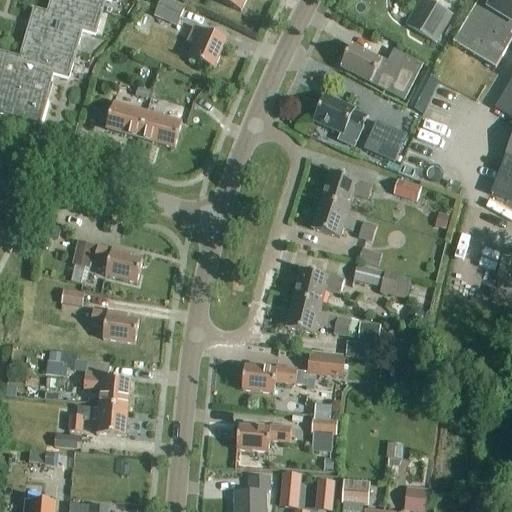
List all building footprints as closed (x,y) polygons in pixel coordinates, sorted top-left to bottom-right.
[(0,116),(41,128),(52,86),(50,86),(53,77),(68,82),(82,34),(95,38),(105,0),(51,0),(47,15),(33,11),(19,60),(0,54),(0,116)] [(154,19),(177,29),(186,9),(164,0),(162,0),(160,4),(154,2),(151,9),(157,12),(154,19)] [(175,0),(188,12),(197,3),(205,10),(214,0),(175,0)] [(240,15),(247,0),(221,0),(219,4),(240,15)] [(420,0),(405,26),(436,45),(453,17),(425,0),(420,0)] [(511,35),(511,0),(479,0),(453,45),(495,70),(511,41),(511,37),(511,35)] [(144,38),(154,16),(130,5),(120,28),(144,38)] [(214,72),(226,43),(194,29),(187,45),(197,50),(192,63),(214,72)] [(157,40),(154,74),(184,76),(186,42),(157,40)] [(352,48),(340,71),(402,103),(420,67),(393,53),(387,65),(381,61),(380,63),(352,48)] [(410,107),(425,115),(441,82),(436,79),(439,73),(429,68),(410,107)] [(511,80),(495,110),(511,120),(511,138),(490,197),(511,205),(511,80)] [(126,106),(148,109),(152,86),(130,83),(126,106)] [(325,99),(313,124),(340,137),(337,143),(355,151),(364,130),(363,129),(367,120),(353,114),(354,112),(325,99)] [(113,106),(106,132),(140,142),(147,116),(135,113),(113,106)] [(147,116),(140,142),(174,152),(181,126),(160,120),(147,116)] [(406,137),(376,124),(364,151),(394,164),(406,137)] [(331,175),(322,204),(348,212),(353,198),(367,203),(372,189),(356,184),(331,175)] [(398,182),(393,197),(417,205),(422,190),(398,182)] [(322,204),(313,232),(339,241),(342,231),(351,234),(355,223),(346,220),(348,212),(322,204)] [(437,216),(434,229),(445,231),(448,218),(437,216)] [(359,242),(372,246),(377,229),(364,225),(359,242)] [(47,227),(44,239),(57,242),(61,231),(47,227)] [(89,270),(94,248),(78,244),(72,267),(89,270)] [(65,277),(72,255),(44,245),(36,267),(65,277)] [(112,251),(111,252),(98,248),(94,262),(107,266),(104,277),(135,286),(142,263),(130,260),(131,256),(112,251)] [(363,251),(358,263),(378,270),(382,257),(363,251)] [(380,296),(406,302),(411,281),(357,268),(353,284),(381,290),(380,296)] [(301,273),(294,302),(321,308),(325,294),(339,297),(343,283),(301,273)] [(61,306),(83,310),(85,296),(63,293),(61,306)] [(48,311),(50,302),(27,297),(25,306),(48,311)] [(287,331),(314,337),(316,328),(334,332),(333,336),(346,339),(350,323),(319,316),(321,308),(294,302),(287,331)] [(107,316),(93,313),(83,312),(81,326),(104,330),(102,342),(134,348),(138,324),(126,322),(127,318),(107,315),(107,316)] [(381,328),(359,326),(357,340),(379,342),(381,328)] [(49,353),(48,364),(61,365),(62,355),(49,353)] [(307,376),(343,381),(346,362),(310,357),(307,376)] [(130,384),(108,382),(110,367),(76,363),(75,372),(86,373),(85,380),(84,380),(83,392),(99,394),(98,409),(127,412),(130,384)] [(395,365),(394,379),(413,380),(414,366),(395,365)] [(244,369),(241,393),(273,397),(275,385),(307,389),(306,392),(314,393),(316,384),(304,382),(305,374),(296,373),(275,370),(275,373),(244,369)] [(46,379),(45,389),(54,389),(55,380),(46,379)] [(14,395),(14,407),(35,407),(35,395),(14,395)] [(98,411),(92,411),(78,409),(77,419),(70,418),(68,434),(83,435),(84,423),(96,424),(95,437),(125,440),(127,412),(98,409),(98,411)] [(280,422),(297,422),(296,409),(280,409),(280,422)] [(311,437),(337,439),(338,423),(312,421),(311,437)] [(269,432),(238,429),(236,453),(268,456),(269,444),(290,446),(291,431),(269,429),(269,432)] [(54,450),(81,452),(82,439),(55,437),(54,450)] [(401,462),(403,448),(387,446),(385,461),(401,462)] [(350,464),(369,465),(370,449),(351,448),(350,464)] [(46,455),(45,468),(71,471),(73,458),(46,455)] [(325,460),(324,472),(332,473),(333,461),(325,460)] [(38,491),(38,473),(23,472),(22,490),(38,491)] [(280,510),(299,511),(302,478),(282,477),(280,510)] [(212,492),(198,492),(198,511),(230,511),(229,478),(211,478),(212,492)] [(470,511),(486,511),(490,479),(479,478),(478,498),(474,498),(473,500),(472,510),(470,510),(470,511)] [(248,495),(234,495),(234,511),(264,511),(265,495),(269,495),(269,480),(248,480),(248,495)] [(342,507),(368,509),(370,485),(344,483),(342,507)] [(404,511),(425,511),(427,492),(407,491),(404,511)] [(308,510),(326,511),(334,511),(336,502),(309,499),(308,510)] [(459,499),(458,509),(470,510),(472,510),(473,500),(459,499)] [(24,502),(23,511),(55,511),(56,505),(24,502)]
